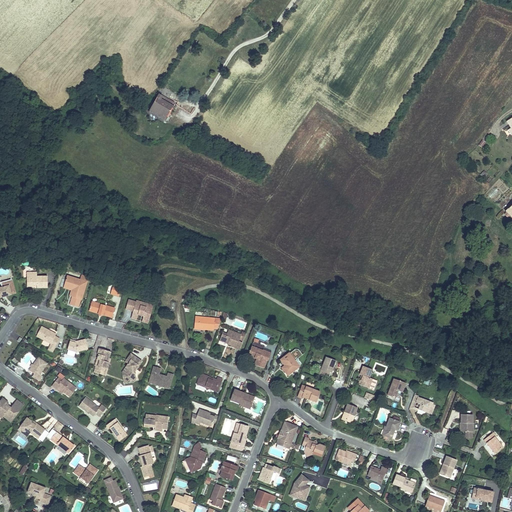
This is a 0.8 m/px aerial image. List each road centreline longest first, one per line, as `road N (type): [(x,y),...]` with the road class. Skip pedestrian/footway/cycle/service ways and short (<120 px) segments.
road 1 (residential): [(0,340),(31,309),(186,350),(256,376),(276,395)]
road 2 (residential): [(148,511),(121,459),(0,364)]
road 3 (residential): [(276,395),(235,511)]
